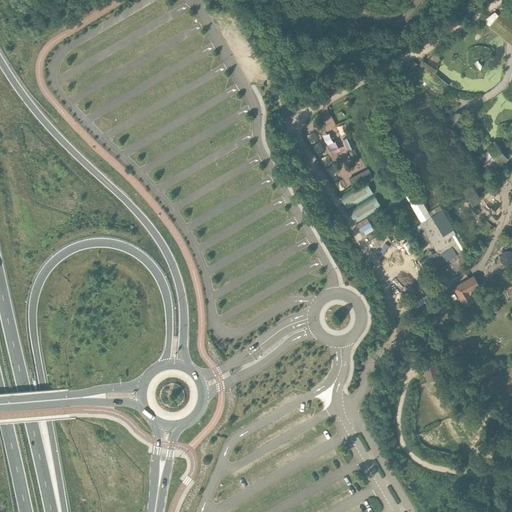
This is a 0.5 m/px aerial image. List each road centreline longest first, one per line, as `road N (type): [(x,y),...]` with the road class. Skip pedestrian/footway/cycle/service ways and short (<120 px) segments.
road 1 (trunk): [(63,511),(33,331),(32,303),(44,272),(90,243),(140,255),(167,300),(165,364)]
road 2 (trunk): [(183,365),(182,301),(159,240),(44,121),(0,58)]
road 3 (trunk): [(50,511),(0,283)]
